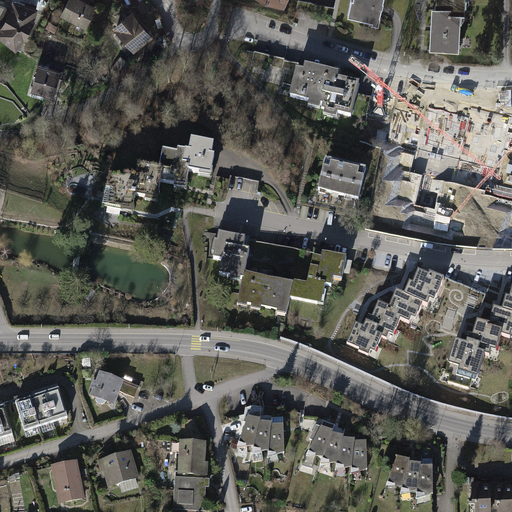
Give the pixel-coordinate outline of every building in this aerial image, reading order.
[(97,8),(81,0),(70,0),(63,15),(87,27),(97,8)] [(351,0),(348,15),(380,22),(384,0),(351,0)] [(466,0),(437,0),(437,11),(462,12),(466,12),(466,0)] [(35,8),(14,2),(12,9),(6,7),(0,18),(0,25),(3,27),(0,30),(0,35),(15,48),(27,35),(26,34),(29,23),(31,23),(35,8)] [(437,11),(433,10),(431,47),(460,49),(462,12),(437,11)] [(149,35),(131,14),(115,28),(133,49),(149,35)] [(128,63),(121,57),(113,67),(121,73),(128,63)] [(59,72),(39,67),(33,88),(53,93),(59,72)] [(304,76),(297,74),(291,98),(323,106),(322,111),(352,118),(360,87),(338,81),(338,78),(306,69),(304,76)] [(415,217),(447,224),(455,185),(438,181),(443,159),(438,158),(445,126),(427,122),(432,99),(400,92),(392,129),(410,132),(404,157),(410,158),(403,187),(421,191),(415,217)] [(511,99),(497,97),(490,131),(508,134),(502,161),(507,162),(501,193),(511,195),(511,99)] [(211,157),(213,145),(192,140),(189,152),(178,150),(177,152),(163,149),(159,169),(157,181),(160,181),(185,187),(189,171),(210,176),(214,157),(211,157)] [(366,172),(325,163),(319,190),(360,199),(366,172)] [(157,181),(159,169),(138,164),(135,176),(124,174),(123,176),(109,174),(103,205),(131,211),(135,195),(156,200),(160,181),(157,181)] [(245,240),(218,235),(214,259),(222,260),(219,276),(244,281),(245,276),(249,256),(250,251),(243,249),(245,240)] [(310,268),(313,253),(245,240),(243,249),(250,251),(249,256),(310,268)] [(293,285),(290,299),(320,305),(324,285),(332,287),(333,280),(342,282),(347,260),(313,253),(310,268),(306,288),(293,285)] [(437,298),(444,281),(430,275),(429,277),(418,273),(412,286),(408,285),(403,297),(395,293),(389,309),(388,312),(401,317),(400,319),(409,323),(414,312),(418,314),(422,305),(428,307),(432,296),(437,298)] [(242,280),(238,303),(287,312),(290,299),(293,285),(245,276),(244,281),(242,280)] [(511,290),(510,299),(506,298),(502,310),(494,308),(489,325),(488,328),(501,332),(500,335),(510,337),(511,328),(511,290)] [(400,319),(401,317),(388,312),(389,309),(378,305),(372,320),(368,318),(363,329),(355,326),(348,344),(359,349),(358,351),(369,356),(373,344),(377,346),(381,337),(386,339),(391,327),(396,329),(400,319)] [(500,335),(501,332),(488,328),(489,325),(477,322),(473,336),(469,335),(466,345),(455,341),(446,369),(452,371),(448,384),(469,390),(473,376),(477,377),(484,355),(489,356),(493,343),(497,345),(500,335)] [(140,390),(101,373),(92,394),(115,405),(120,393),(136,400),(140,390)] [(59,390),(44,394),(53,422),(68,418),(59,390)] [(44,394),(30,398),(39,427),(53,422),(44,394)] [(30,398),(16,403),(24,431),(39,427),(30,398)] [(4,407),(0,407),(0,438),(12,435),(4,407)] [(254,443),(263,414),(250,411),(237,444),(254,443)] [(253,450),(270,446),(274,418),(262,417),(253,450)] [(285,449),(286,420),(274,421),(269,454),(285,449)] [(319,457),(329,429),(317,424),(303,455),(319,457)] [(329,431),(317,464),(334,464),(340,433),(329,431)] [(349,467),(351,437),(340,436),(333,470),(349,467)] [(349,474),(367,469),(364,439),(352,440),(349,474)] [(207,447),(182,445),(179,477),(205,479),(207,447)] [(101,465),(109,491),(141,481),(132,455),(101,465)] [(400,486),(407,458),(395,455),(383,487),(400,486)] [(399,493),(415,491),(418,462),(407,460),(399,493)] [(60,507),(87,502),(79,464),(52,470),(60,507)] [(434,493),(431,465),(418,464),(416,497),(434,493)] [(176,480),(174,511),(175,511),(206,511),(208,483),(176,480)] [(472,511),(490,511),(489,484),(471,485),(472,511)] [(494,511),(511,511),(511,485),(493,486),(494,511)]
